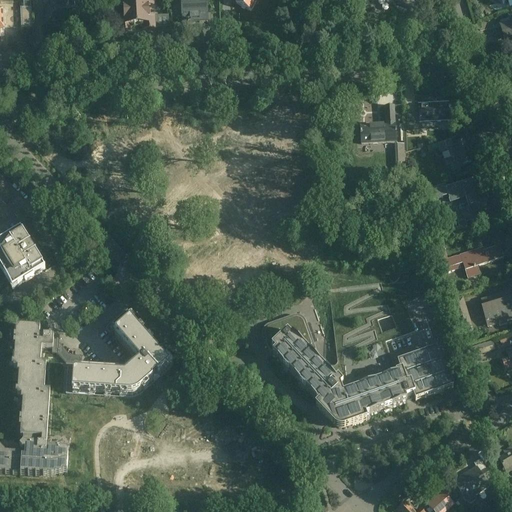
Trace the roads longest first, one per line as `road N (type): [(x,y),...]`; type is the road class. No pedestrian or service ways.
road 1 (residential): [(321,467),(0,129)]
road 2 (residential): [(155,81),(482,67)]
road 3 (residential): [(155,81),(183,150),(299,278),(309,304)]
road 4 (residential): [(321,467),(511,400)]
road 5 (residential): [(356,507),(511,409)]
road 6 (residential): [(0,295),(14,296),(62,265),(0,181)]
road 7 (residential): [(0,127),(30,97),(62,86),(155,81)]
